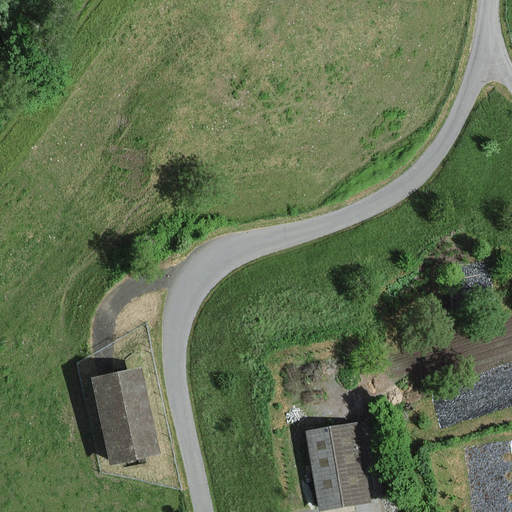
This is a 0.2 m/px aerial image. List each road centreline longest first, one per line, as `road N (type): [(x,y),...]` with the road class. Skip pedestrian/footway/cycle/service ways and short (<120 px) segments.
road 1 (residential): [(480,54),(439,148),(406,183),(343,218),(230,254),(185,297),(173,373),(200,511)]
road 2 (track): [(0,138),(93,0)]
